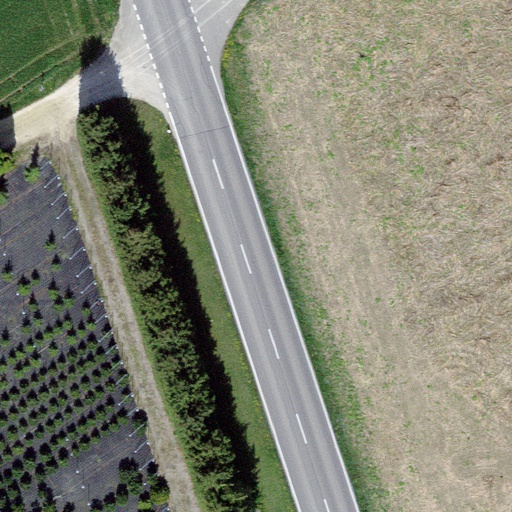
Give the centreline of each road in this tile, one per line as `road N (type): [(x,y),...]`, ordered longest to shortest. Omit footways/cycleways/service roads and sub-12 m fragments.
road 1 (secondary): [(321,511),(158,0)]
road 2 (track): [(50,108),(186,511)]
road 3 (track): [(205,0),(50,108)]
